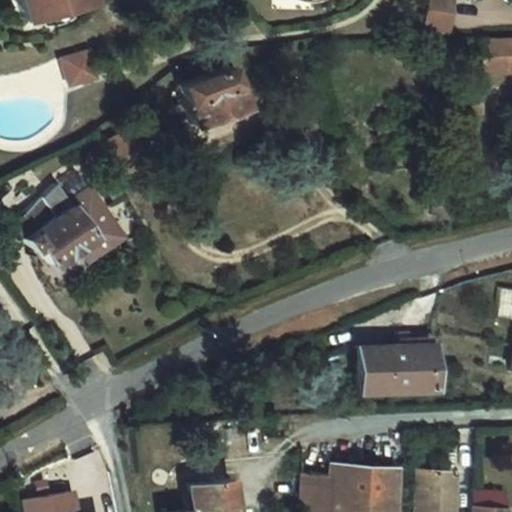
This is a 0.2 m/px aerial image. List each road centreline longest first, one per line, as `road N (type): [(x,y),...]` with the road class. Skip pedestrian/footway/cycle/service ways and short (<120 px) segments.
road 1 (residential): [(511,241),(337,289),(208,342),(0,457)]
road 2 (unknown): [(104,397),(0,230)]
